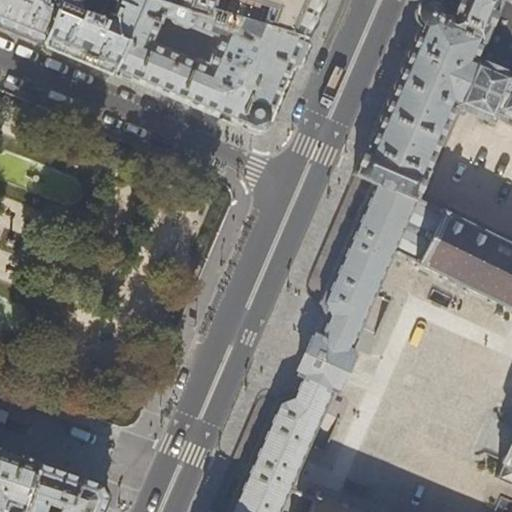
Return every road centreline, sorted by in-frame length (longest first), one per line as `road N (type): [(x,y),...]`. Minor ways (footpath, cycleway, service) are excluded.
road 1 (secondary): [(285,180),(144,511)]
road 2 (residential): [(0,57),(285,180)]
road 3 (secondary): [(365,0),(285,180)]
